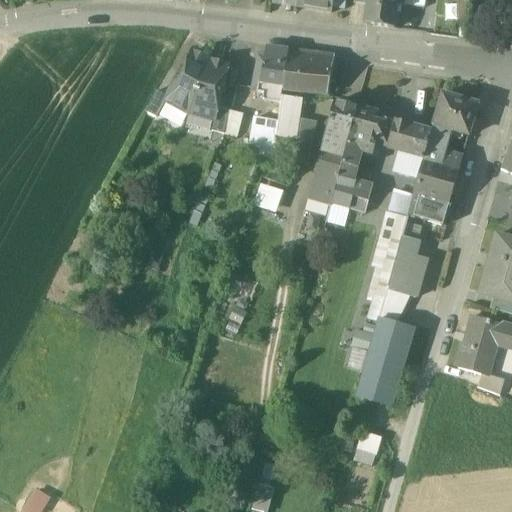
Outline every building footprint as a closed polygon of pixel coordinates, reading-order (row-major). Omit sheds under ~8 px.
[(297,0),(296,6),(332,12),(333,0),(297,0)] [(366,0),(366,6),(363,25),(394,30),(397,6),(398,0),(366,0)] [(398,0),(397,6),(412,8),(412,0),(398,0)] [(424,0),(412,0),(412,8),(424,10),(424,0)] [(468,21),(468,0),(457,0),(458,22),(468,21)] [(288,52),(267,49),(265,57),(261,84),(284,87),(288,52)] [(167,98),(165,102),(189,114),(209,62),(207,61),(208,60),(194,52),(194,53),(192,52),(167,98)] [(311,55),(288,52),(284,87),(306,90),(311,55)] [(265,57),(257,55),(251,89),(260,90),(261,84),(265,57)] [(334,59),(311,55),(306,90),(328,92),(334,59)] [(209,62),(189,114),(215,121),(218,109),(229,67),(226,66),(227,65),(212,61),(211,62),(209,62)] [(284,87),(261,84),(260,90),(259,94),(282,97),(284,87)] [(157,92),(146,113),(156,119),(165,102),(167,98),(157,92)] [(432,131),(426,150),(444,155),(451,132),(468,137),(477,105),(442,95),(432,131)] [(303,101),(282,98),(278,124),(299,127),(303,101)] [(357,110),(334,104),(321,152),(325,153),(344,158),(357,110)] [(229,112),(218,109),(215,121),(212,133),(224,136),(229,112)] [(378,115),(372,113),(371,114),(357,110),(344,158),(339,178),(354,182),(365,143),(388,149),(394,125),(379,121),(380,118),(378,115)] [(278,124),(255,120),(250,146),(295,152),(299,127),(278,124)] [(317,124),(301,121),(295,163),(308,165),(317,124)] [(424,133),(409,129),(407,126),(397,123),(394,125),(388,149),(387,150),(400,153),(395,172),(418,178),(426,150),(432,131),(425,129),(424,133)] [(511,145),(501,172),(511,176),(511,145)] [(444,155),(426,150),(418,178),(407,216),(443,227),(462,161),(444,155)] [(344,158),(325,153),(319,174),(314,177),(308,199),(332,205),(339,178),(344,158)] [(354,182),(339,178),(332,205),(349,210),(351,199),(368,203),(373,187),(354,182)] [(279,213),(285,191),(261,185),(254,207),(279,213)] [(406,220),(387,214),(371,267),(391,273),(406,220)] [(511,240),(496,236),(479,293),(497,299),(511,303),(511,240)] [(421,245),(402,240),(398,252),(417,257),(421,245)] [(417,257),(398,252),(387,291),(407,297),(418,300),(429,261),(417,257)] [(407,297),(387,291),(383,304),(404,309),(407,297)] [(511,303),(497,299),(494,311),(511,316),(511,303)] [(511,328),(473,318),(458,369),(481,376),(487,378),(487,376),(496,345),(511,349),(511,328)] [(413,331),(378,321),(356,398),(391,408),(413,331)] [(504,381),(487,376),(487,378),(481,376),(477,389),(500,397),(504,381)] [(355,462),(375,468),(384,436),(364,431),(355,462)] [(261,485),(252,511),(266,511),(274,489),(261,485)] [(24,511),(45,511),(54,497),(38,488),(24,511)]
